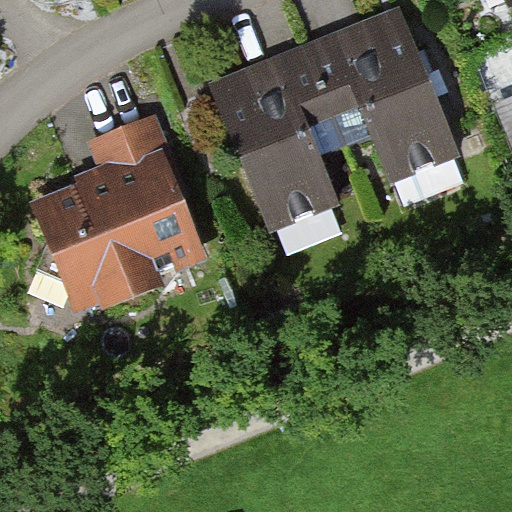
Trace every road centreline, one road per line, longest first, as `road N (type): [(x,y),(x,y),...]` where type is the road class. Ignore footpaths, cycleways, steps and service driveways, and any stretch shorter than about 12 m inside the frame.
road 1 (track): [(78,511),(511,322)]
road 2 (residential): [(209,0),(76,62),(0,127)]
